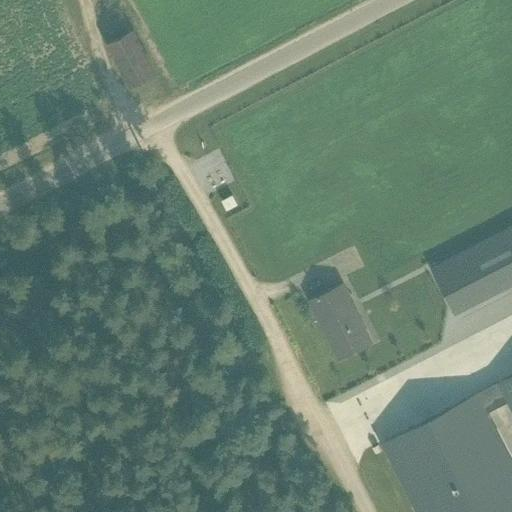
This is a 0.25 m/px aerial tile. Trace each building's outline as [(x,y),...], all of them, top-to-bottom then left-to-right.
[(154,72),(131,30),(108,42),(129,85),(154,72)] [(422,171),(306,217),(316,242),(368,221),(374,235),(389,229),(396,247),(445,227),(422,171)] [(511,225),(431,267),(454,314),(511,283),(511,225)] [(340,359),(371,342),(341,285),(310,300),(340,359)] [(412,511),(511,511),(511,454),(490,411),(506,403),(511,415),(511,373),(377,443),(412,511)]
